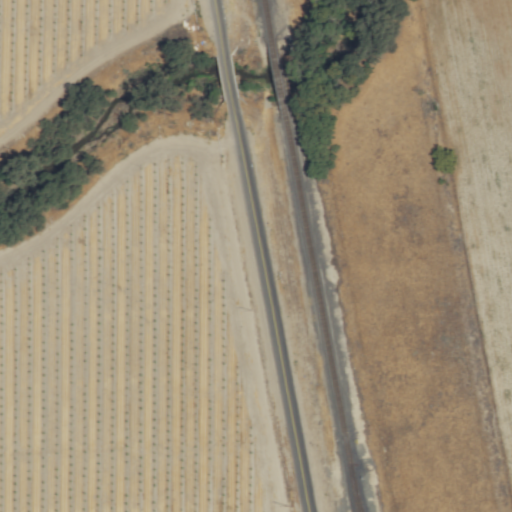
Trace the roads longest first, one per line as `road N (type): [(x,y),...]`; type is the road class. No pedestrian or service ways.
road 1 (secondary): [(231,101),(306,511)]
road 2 (track): [(202,0),(118,39),(0,134)]
